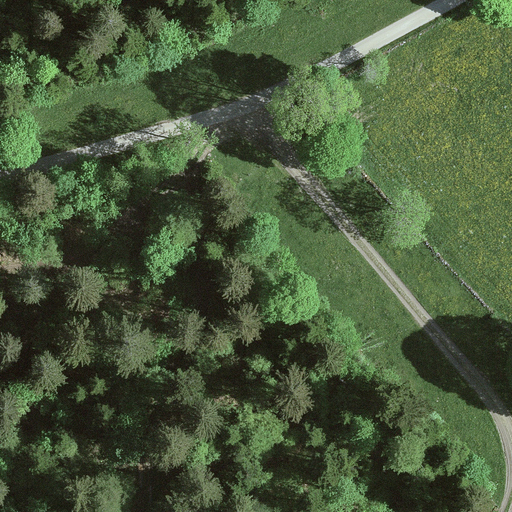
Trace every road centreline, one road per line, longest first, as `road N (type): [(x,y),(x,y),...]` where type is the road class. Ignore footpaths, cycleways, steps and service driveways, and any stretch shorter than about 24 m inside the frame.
road 1 (track): [(0,181),(239,110),(454,0)]
road 2 (track): [(269,95),(296,151),(511,421)]
